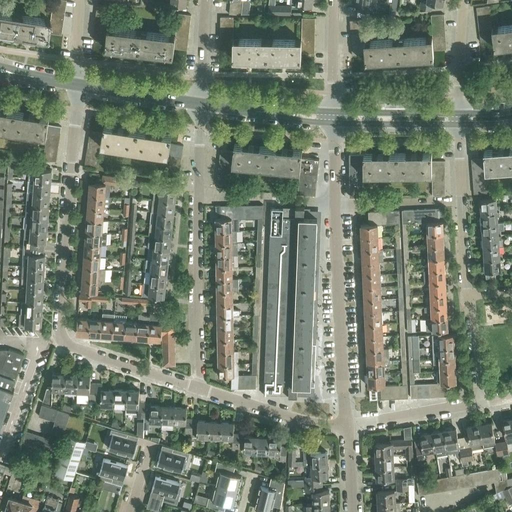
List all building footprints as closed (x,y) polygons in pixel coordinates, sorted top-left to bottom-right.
[(231,0),(231,2),(243,3),(241,13),(242,13),(250,13),(251,1),(249,0),(231,0)] [(376,6),(377,0),(354,0),(354,4),(359,5),(358,11),(370,12),(371,6),(376,6)] [(443,5),(444,0),(426,0),(427,1),(421,0),(420,8),(432,10),(433,3),(443,5)] [(243,3),(231,2),(230,13),(241,15),(242,13),(241,13),(243,3)] [(290,14),(291,5),(269,4),(268,14),(290,14)] [(0,33),(13,35),(16,14),(0,11),(0,33)] [(49,27),(49,21),(50,19),(16,14),(13,35),(47,40),(48,33),(49,27)] [(511,45),(511,24),(492,27),(492,28),(493,34),(494,40),(495,48),(511,45)] [(142,31),(108,27),(108,29),(107,35),(106,40),(105,48),(139,52),(142,31)] [(173,56),(174,48),(175,42),(175,36),(175,35),(142,31),(139,52),(173,56)] [(433,50),(433,44),(433,38),(432,36),(398,39),(400,60),(434,58),(433,50)] [(267,60),(268,39),(234,38),(233,38),(233,40),(233,46),(233,52),(233,59),(267,60)] [(302,60),(302,53),(302,47),(302,41),(302,39),(268,39),(267,60),(302,60)] [(400,60),(398,39),(365,41),(364,41),(365,42),(365,48),(365,54),(366,62),(400,60)] [(0,130),(13,132),(16,111),(0,109),(0,130)] [(47,137),(47,136),(48,130),(49,124),(50,117),(16,111),(13,132),(47,137)] [(135,150),(138,130),(104,125),(103,132),(102,138),(101,144),(101,145),(135,150)] [(168,155),(169,149),(170,143),(171,135),(138,130),(135,150),(168,155)] [(183,151),(183,145),(170,143),(169,149),(183,151)] [(266,167),(268,147),(234,143),(233,151),(233,156),(232,162),(232,163),(266,167)] [(301,157),(302,150),(268,147),(266,167),(300,170),(301,157)] [(511,167),(511,148),(484,150),(485,158),(485,164),(485,169),(486,170),(511,167)] [(182,157),(183,151),(169,149),(168,155),(169,155),(182,157)] [(364,174),(364,160),(364,153),(349,154),(350,196),(364,196),(364,174)] [(398,174),(398,153),(364,153),(364,160),(364,174),(398,174)] [(432,174),(432,172),(432,166),(432,160),(432,153),(398,153),(398,174),(432,174)] [(181,163),(182,157),(169,155),(168,161),(181,163)] [(316,195),(320,159),(301,157),(300,170),(298,193),(316,195)] [(180,169),(181,163),(168,161),(167,168),(180,169)] [(51,181),(52,169),(36,168),(36,163),(30,163),(28,179),(35,180),(51,181)] [(179,176),(180,169),(167,168),(166,174),(179,176)] [(111,183),(131,186),(132,179),(103,174),(102,183),(90,182),(89,195),(110,196),(111,183)] [(50,193),(51,181),(35,180),(28,179),(27,192),(50,193)] [(175,202),(177,189),(171,189),(171,183),(155,182),(153,199),(175,202)] [(49,205),(50,193),(27,192),(27,203),(33,204),(49,205)] [(109,208),(110,196),(89,195),(88,207),(104,208),(109,208)] [(497,205),(496,198),(480,199),(481,211),(499,210),(499,205),(497,205)] [(174,213),(175,202),(153,199),(152,211),(174,213)] [(27,203),(26,215),(32,216),(48,218),(49,205),(33,204),(27,203)] [(240,230),(239,218),(233,218),(232,218),(226,218),(226,205),(215,205),(215,206),(216,206),(216,218),(215,218),(216,231),(237,230),(240,230)] [(103,220),(104,208),(88,207),(87,219),(103,220)] [(304,213),(305,207),(295,207),(295,211),(271,210),(264,395),(265,395),(265,391),(289,392),(289,396),(298,396),(298,390),(311,390),(312,377),(310,377),(310,366),(312,366),(313,349),(311,349),(311,338),(313,338),(314,321),(312,320),(312,315),(314,315),(314,307),(312,307),(313,296),(315,296),(315,287),(313,287),(313,282),(315,282),(316,265),(314,265),(314,254),(316,254),(317,237),(315,237),(315,226),(317,226),(318,213),(304,213)] [(429,221),(429,208),(421,209),(422,222),(427,222),(427,221),(429,221)] [(444,233),(443,221),(440,221),(439,208),(429,208),(429,221),(427,221),(427,222),(427,234),(444,233)] [(498,222),(497,215),(500,215),(499,210),(481,211),(482,223),(498,222)] [(173,225),(174,213),(152,211),(150,223),(173,225)] [(47,230),(48,218),(32,216),(25,215),(24,228),(25,228),(47,230)] [(102,232),(103,220),(87,219),(86,231),(102,232)] [(498,222),(482,223),(483,235),(501,234),(501,230),(504,229),(504,222),(498,222)] [(172,237),(173,225),(150,223),(149,235),(156,235),(156,236),(172,237)] [(382,236),(382,224),(382,223),(376,224),(369,224),(361,224),(361,237),(379,236),(382,236)] [(47,242),(47,230),(25,228),(24,246),(44,248),(45,242),(47,242)] [(237,242),(237,230),(216,231),(216,242),(237,242)] [(107,244),(108,232),(102,232),(86,231),(85,243),(102,244),(107,244)] [(445,245),(444,233),(427,234),(428,246),(445,245)] [(503,246),(503,239),(501,239),(501,234),(483,235),(484,247),(500,246),(503,246)] [(151,235),(149,247),(154,248),(170,249),(172,237),(156,236),(156,235),(151,235)] [(379,249),(379,236),(361,237),(362,250),(379,249)] [(237,242),(216,242),(216,254),(239,254),(238,242),(237,242)] [(101,256),(102,244),(85,243),(85,255),(101,256)] [(445,257),(445,245),(428,246),(428,258),(445,257)] [(45,266),(46,254),(44,254),(44,248),(24,246),(23,265),(29,265),(45,266)] [(503,258),(502,253),(500,253),(500,246),(484,247),(484,259),(503,258)] [(169,261),(170,249),(154,248),(153,259),(169,261)] [(384,261),(383,249),(379,249),(362,250),(363,262),(380,261),(384,261)] [(239,266),(239,254),(216,254),(216,267),(233,266),(239,266)] [(106,269),(107,257),(107,256),(101,256),(85,255),(84,267),(106,269)] [(446,269),(445,257),(428,258),(429,270),(446,269)] [(503,263),(503,258),(484,259),(486,279),(496,278),(495,271),(501,270),(501,263),(503,263)] [(168,273),(169,261),(153,259),(147,259),(145,270),(152,271),(168,273)] [(380,274),(380,261),(363,262),(363,274),(380,274)] [(44,278),(45,266),(29,265),(28,277),(44,278)] [(233,278),(233,266),(216,267),(217,279),(233,278)] [(106,280),(106,269),(84,267),(83,279),(99,280),(106,280)] [(446,281),(446,269),(429,270),(424,270),(425,282),(430,282),(446,281)] [(145,270),(144,282),(150,283),(150,284),(166,285),(168,273),(152,271),(145,270)] [(381,286),(380,274),(363,274),(364,287),(381,286)] [(44,291),(44,278),(28,277),(22,277),(22,283),(28,283),(28,290),(44,291)] [(234,286),(233,278),(217,279),(217,291),(234,290),(239,290),(239,286),(234,286)] [(98,293),(99,280),(83,279),(82,291),(98,293)] [(447,293),(446,281),(430,282),(430,294),(447,293)] [(165,297),(166,285),(150,284),(150,283),(144,282),(142,295),(149,296),(165,297)] [(382,298),(381,286),(364,287),(364,299),(382,298)] [(43,303),(44,291),(28,290),(27,302),(43,303)] [(234,302),(234,290),(217,291),(217,303),(234,302)] [(92,300),(92,294),(80,293),(79,300),(86,301),(86,306),(91,307),(92,300)] [(448,305),(447,293),(430,294),(431,306),(448,305)] [(382,311),(382,298),(364,299),(365,312),(382,311)] [(22,301),(21,313),(26,313),(26,314),(42,315),(43,303),(27,302),(22,301)] [(234,310),(234,302),(217,303),(217,315),(234,314),(240,314),(240,310),(234,310)] [(448,317),(448,305),(431,306),(425,306),(425,311),(431,311),(431,318),(448,317)] [(383,323),(382,311),(365,312),(366,324),(383,323)] [(113,336),(114,320),(115,313),(103,312),(102,319),(103,319),(101,335),(113,336)] [(42,327),(42,315),(26,314),(26,313),(20,313),(20,326),(42,327)] [(151,316),(150,316),(146,315),(142,313),(139,313),(138,322),(139,322),(137,338),(149,339),(151,316)] [(162,335),(163,325),(163,317),(160,317),(157,316),(156,315),(153,313),(151,313),(150,316),(151,316),(149,339),(163,340),(163,335),(162,335)] [(234,326),(234,314),(217,315),(217,327),(234,326)] [(89,334),(90,318),(78,317),(77,333),(89,334)] [(431,318),(426,318),(427,331),(449,330),(448,317),(431,318)] [(103,319),(102,319),(90,318),(89,334),(101,335),(103,319)] [(125,337),(126,321),(114,320),(113,336),(125,337)] [(139,322),(138,322),(126,321),(125,337),(137,338),(139,322)] [(383,336),(383,323),(366,324),(366,336),(383,336)] [(175,335),(175,325),(163,325),(162,335),(163,335),(175,335)] [(235,339),(234,326),(217,327),(214,327),(214,339),(218,339),(235,339)] [(450,334),(432,334),(433,347),(455,346),(455,333),(450,334)] [(384,348),(383,336),(366,336),(367,349),(384,348)] [(235,350),(235,339),(218,339),(218,351),(235,350)] [(455,346),(433,347),(433,359),(456,358),(455,346)] [(12,388),(24,353),(9,348),(9,349),(7,348),(0,348),(0,383),(12,388)] [(384,348),(367,349),(368,361),(389,360),(389,348),(384,348)] [(239,350),(235,350),(218,351),(218,363),(239,362),(239,350)] [(457,370),(456,358),(433,359),(434,364),(439,364),(440,371),(457,370)] [(389,366),(389,360),(368,361),(368,374),(385,373),(385,366),(389,366)] [(239,375),(239,362),(218,363),(218,376),(232,375),(235,375),(239,375)] [(457,382),(457,370),(440,371),(438,371),(438,383),(441,383),(448,383),(457,382)] [(65,390),(66,374),(53,373),(52,387),(47,387),(43,402),(52,405),(52,390),(65,390)] [(386,385),(385,373),(368,374),(369,386),(370,386),(370,399),(377,399),(377,386),(384,386),(386,386),(386,385)] [(78,391),(78,374),(66,374),(65,390),(78,391)] [(96,400),(97,383),(91,383),(91,374),(78,374),(78,391),(78,398),(90,398),(90,399),(96,400)] [(0,429),(15,389),(12,388),(0,383),(0,429)] [(114,406),(115,388),(103,388),(103,383),(97,383),(96,400),(101,400),(101,405),(114,406)] [(127,407),(128,389),(115,388),(114,406),(126,406),(126,407),(127,407)] [(145,417),(145,402),(139,401),(140,390),(128,389),(127,407),(126,407),(126,413),(138,414),(138,417),(144,417),(145,417)] [(162,422),(163,405),(151,405),(152,403),(146,402),(145,402),(145,417),(144,417),(144,429),(150,429),(150,421),(162,422)] [(45,418),(48,406),(42,404),(39,416),(45,418)] [(174,422),(175,406),(163,405),(162,422),(168,422),(168,428),(174,428),(174,422)] [(50,419),(54,408),(52,407),(48,406),(45,418),(50,419)] [(188,407),(175,406),(174,422),(186,423),(185,432),(191,433),(192,418),(187,417),(188,407)] [(69,416),(70,413),(59,410),(60,410),(54,408),(50,419),(55,421),(53,427),(64,431),(66,427),(70,428),(73,418),(69,416)] [(209,437),(210,421),(198,420),(199,418),(192,418),(191,433),(197,433),(197,436),(209,437)] [(511,441),(511,418),(503,420),(507,440),(501,441),(503,454),(509,453),(508,443),(511,441)] [(221,437),(222,421),(210,421),(209,437),(221,437)] [(235,422),(222,421),(221,437),(233,438),(233,447),(239,448),(240,433),(234,432),(235,422)] [(492,422),(480,424),(484,447),(496,444),(497,455),(503,454),(501,441),(496,442),(492,422)] [(484,447),(480,424),(468,426),(472,447),(466,448),(468,460),(474,459),(472,449),(484,447)] [(62,436),(64,431),(53,427),(51,433),(62,436)] [(460,449),(458,437),(456,428),(444,431),(447,448),(447,447),(448,453),(460,451),(462,461),(468,460),(466,448),(460,449)] [(114,429),(109,448),(134,455),(137,443),(126,440),(128,433),(114,429)] [(29,444),(33,432),(27,430),(23,441),(28,443),(29,444)] [(447,448),(444,431),(432,433),(436,450),(447,448)] [(35,446),(38,434),(33,432),(29,444),(35,446)] [(53,465),(62,436),(51,433),(50,438),(43,436),(40,447),(37,454),(43,455),(41,461),(53,465)] [(257,452),(258,436),(246,435),(246,433),(240,433),(239,448),(244,448),(244,451),(257,452)] [(436,450),(432,433),(421,435),(421,439),(415,440),(416,447),(418,459),(425,458),(424,452),(436,450)] [(40,447),(43,436),(38,434),(35,446),(40,447)] [(86,440),(68,435),(56,473),(67,476),(60,495),(68,497),(76,471),(86,440)] [(269,453),(270,436),(258,436),(257,452),(269,453)] [(270,436),(269,453),(275,453),(275,455),(278,460),(281,460),(286,460),(287,445),(281,445),(282,437),(270,436)] [(406,447),(407,454),(413,454),(412,439),(390,440),(390,442),(375,443),(376,455),(393,454),(393,448),(406,447)] [(16,481),(23,460),(28,445),(22,443),(14,469),(12,475),(10,479),(16,481)] [(161,451),(157,463),(179,470),(182,470),(187,451),(174,447),(172,454),(161,451)] [(328,464),(328,452),(312,452),(312,451),(304,451),(305,465),(311,464),(311,465),(328,464)] [(394,466),(393,454),(376,455),(376,467),(394,466)] [(104,458),(98,477),(112,481),(114,474),(125,477),(129,465),(104,458)] [(236,466),(218,461),(216,471),(220,472),(217,485),(239,491),(243,476),(234,474),(236,466)] [(11,469),(7,467),(8,465),(0,462),(0,470),(12,475),(14,469),(11,468),(11,469)] [(329,476),(328,464),(311,465),(312,476),(305,476),(305,484),(323,483),(323,476),(329,476)] [(395,478),(394,466),(376,467),(377,473),(375,474),(375,477),(377,478),(377,479),(395,478)] [(509,487),(509,486),(506,466),(495,468),(495,481),(497,492),(492,494),(492,495),(497,493),(503,489),(508,487),(509,487)] [(489,482),(487,469),(481,470),(483,483),(489,482)] [(483,483),(481,470),(475,471),(477,484),(483,483)] [(477,484),(475,471),(469,472),(472,485),(477,484)] [(472,485),(469,472),(464,473),(466,486),(472,485)] [(466,486),(464,473),(458,474),(460,487),(466,486)] [(460,487),(458,474),(453,475),(452,475),(454,488),(460,487)] [(156,475),(150,494),(175,502),(181,483),(156,475)] [(454,488),(452,475),(447,476),(446,476),(448,489),(454,488)] [(448,489),(446,476),(440,477),(442,490),(448,489)] [(285,482),(272,477),(269,488),(261,486),(256,507),(272,511),(274,505),(282,507),(285,482)] [(442,490),(440,477),(434,478),(437,491),(442,490)] [(437,491),(434,478),(429,479),(431,492),(437,491)] [(121,492),(123,484),(105,479),(102,488),(120,494),(121,492)] [(431,492),(429,479),(423,480),(425,493),(431,492)] [(323,483),(305,484),(306,491),(310,491),(310,497),(313,497),(313,503),(330,503),(330,490),(323,490),(323,483)] [(208,497),(206,506),(219,509),(224,510),(226,503),(235,505),(239,490),(216,485),(213,498),(208,497)] [(511,502),(511,495),(508,487),(503,489),(509,504),(511,502)] [(396,502),(395,490),(378,491),(378,503),(396,502)] [(30,511),(31,509),(38,511),(40,504),(41,499),(24,494),(22,499),(17,511),(30,511)] [(55,511),(57,508),(56,507),(59,498),(43,494),(41,499),(40,504),(45,505),(42,511),(55,511)] [(77,511),(75,511),(75,509),(77,509),(80,497),(71,495),(66,511),(68,511),(77,511)] [(17,511),(22,499),(11,496),(5,511),(17,511)] [(400,511),(401,502),(396,502),(378,503),(378,511),(400,511)] [(330,511),(330,503),(313,503),(307,503),(307,511),(330,511)]
